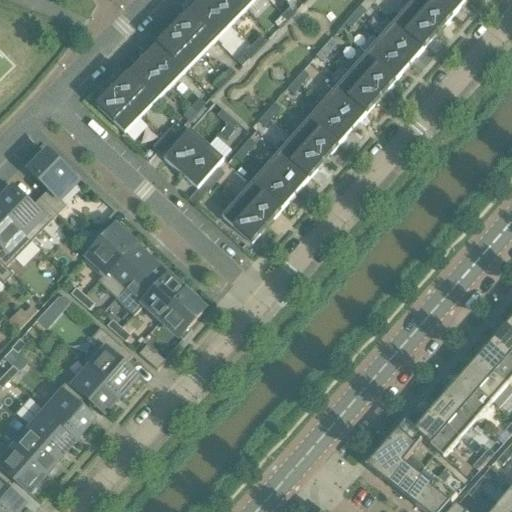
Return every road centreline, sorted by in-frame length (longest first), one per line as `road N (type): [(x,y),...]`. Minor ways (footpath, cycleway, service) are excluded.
road 1 (residential): [(511,12),(254,309)]
road 2 (tertiary): [(511,222),(295,471)]
road 3 (residential): [(45,111),(254,309)]
road 4 (residential): [(254,309),(77,511)]
road 5 (residential): [(45,111),(147,0)]
